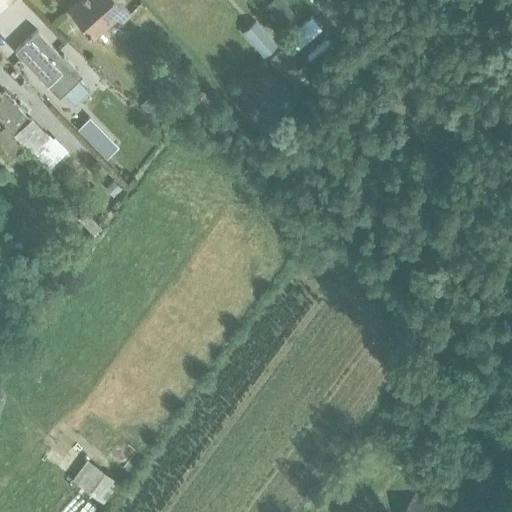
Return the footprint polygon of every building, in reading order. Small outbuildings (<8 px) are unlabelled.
[(72,0),(66,6),(94,36),(118,15),(123,19),(131,11),(120,0),(72,0)] [(284,0),(268,0),(264,4),(285,28),(299,16),(284,0)] [(293,0),(302,10),(313,0),(293,0)] [(256,19),(242,30),(264,56),(277,44),(256,19)] [(37,27),(14,49),(58,94),(63,89),(75,102),(88,89),(76,77),(82,71),(63,52),(62,54),(37,27)] [(328,34),(307,53),(315,63),(336,44),(328,34)] [(280,48),(270,58),(286,76),(297,66),(280,48)] [(304,61),(288,76),(296,85),(312,70),(304,61)] [(162,84),(156,90),(168,104),(175,98),(162,84)] [(0,116),(5,122),(26,144),(48,167),(68,149),(51,130),(49,132),(32,114),(30,117),(18,104),(19,102),(4,88),(1,90),(0,89),(0,116)] [(153,91),(140,103),(151,115),(156,111),(159,114),(166,107),(153,91)] [(90,115),(77,126),(106,156),(118,144),(90,115)] [(26,144),(5,122),(0,126),(0,149),(10,160),(26,144)] [(85,208),(77,216),(94,234),(102,226),(85,208)] [(86,456),(71,478),(104,501),(113,487),(112,486),(118,478),(86,456)] [(446,511),(417,491),(401,511),(446,511)]
